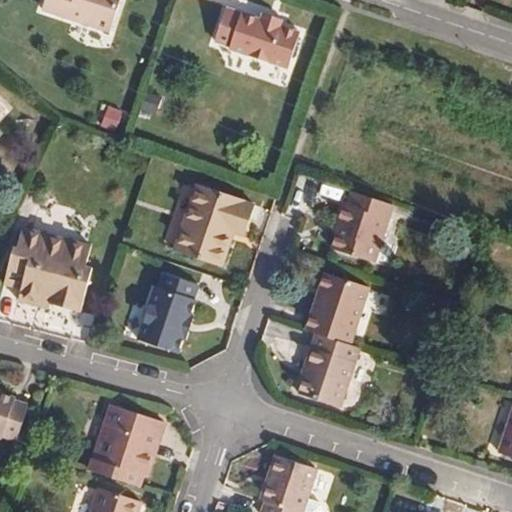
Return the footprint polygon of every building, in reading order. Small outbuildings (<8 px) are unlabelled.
[(48,0),(45,11),(112,34),(123,0),(48,0)] [(232,9),(221,46),(294,69),(306,33),(287,27),(288,21),(268,14),(266,20),(232,9)] [(107,106),(102,127),(118,131),(123,110),(107,106)] [(184,196),(162,262),(209,279),(220,246),(231,249),(241,218),(231,214),(231,212),(184,196)] [(354,272),(373,215),(333,202),(329,216),(324,215),(318,233),(323,234),(320,244),(315,259),(354,272)] [(1,259),(0,263),(0,296),(11,299),(8,312),(39,320),(41,315),(70,323),(82,280),(76,278),(83,248),(15,230),(7,259),(1,259)] [(336,356),(355,298),(312,283),(293,341),(302,344),(336,356)] [(146,299),(128,352),(168,366),(173,350),(176,350),(183,329),(181,328),(186,312),(184,311),(188,297),(153,285),(148,299),(146,299)] [(326,418),(346,359),(336,356),(302,344),(292,373),(295,374),(285,404),(326,418)] [(0,450),(5,452),(15,416),(2,412),(2,409),(0,408),(0,450)] [(511,472),(511,413),(511,414),(501,410),(484,463),(511,472)] [(138,488),(156,434),(113,420),(91,485),(132,499),(135,486),(138,488)] [(250,511),(307,511),(294,508),(304,480),(261,466),(247,511),(250,511)] [(127,511),(87,498),(82,511),(127,511)]
